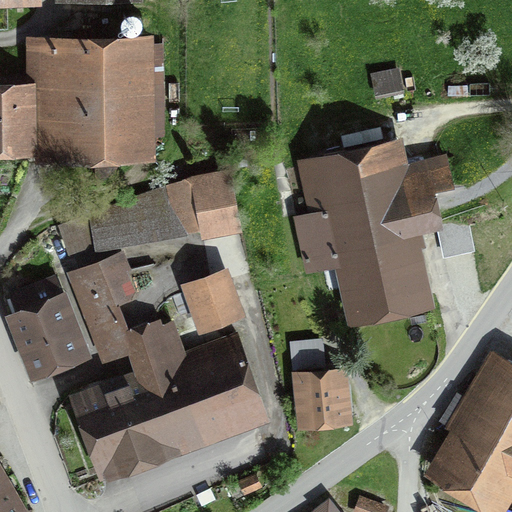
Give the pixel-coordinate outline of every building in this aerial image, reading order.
[(136,12),(131,11),(126,12),(123,15),(121,18),(120,23),(122,27),(124,30),(128,32),(133,33),(138,30),(141,27),(142,22),(141,18),(139,15),(136,12)] [(38,89),(39,157),(39,164),(157,162),(155,42),(37,44),(38,89)] [(397,67),(373,73),(379,95),(403,89),(397,67)] [(0,157),(39,157),(38,89),(0,88),(0,157)] [(400,143),(304,162),(314,214),(299,217),(309,269),(340,262),(353,323),(433,307),(418,232),(441,228),(427,160),(404,164),(400,143)] [(239,225),(228,166),(192,177),(89,212),(98,237),(196,220),(201,234),(239,225)] [(89,212),(59,223),(68,248),(98,237),(89,212)] [(103,364),(137,352),(134,344),(120,307),(141,300),(126,260),(72,279),(103,364)] [(247,327),(229,280),(188,295),(206,342),(247,327)] [(71,304),(15,325),(39,389),(95,368),(71,304)] [(148,386),(80,409),(107,487),(271,431),(241,344),(189,361),(178,329),(134,344),(137,352),(148,386)] [(511,372),(496,364),(430,487),(478,511),(510,511),(511,509),(511,372)] [(342,369),(296,373),(300,421),(346,418),(342,369)] [(0,511),(22,511),(0,472),(0,511)]
